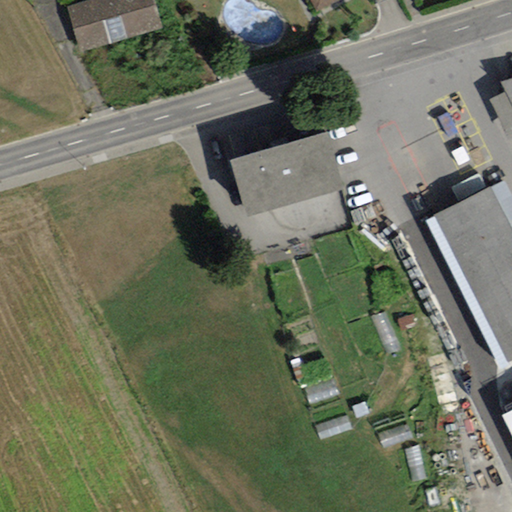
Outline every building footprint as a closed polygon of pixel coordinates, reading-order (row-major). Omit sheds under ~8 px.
[(97,0),(64,9),(75,50),(155,28),(147,0),(97,0)] [(511,84),(502,90),(511,108),(511,84)] [(224,160),(239,215),(336,189),(321,134),(224,160)] [(511,250),(483,192),(433,216),(504,359),(511,355),(511,250)] [(511,410),(500,417),(511,441),(511,410)]
